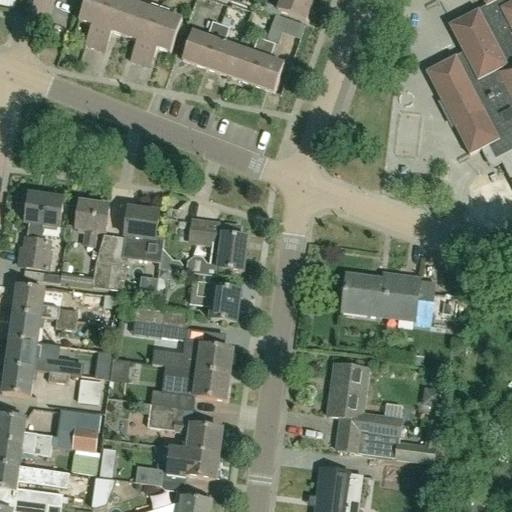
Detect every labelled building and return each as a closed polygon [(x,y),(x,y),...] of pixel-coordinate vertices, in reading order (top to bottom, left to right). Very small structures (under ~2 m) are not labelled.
[(95,52),(113,0),(87,0),(79,24),(93,29),(86,49),(95,52)] [(125,40),(136,8),(114,0),(113,0),(95,52),(105,55),(112,35),(125,40)] [(305,24),(313,1),(311,0),(281,0),(277,14),(305,24)] [(511,0),(481,0),(485,9),(449,27),(463,55),(425,74),(470,158),(489,149),(496,162),(499,160),(511,183),(511,0)] [(140,68),(159,16),(136,8),(125,40),(138,45),(131,65),(140,68)] [(170,56),(179,29),(181,24),(159,16),(140,68),(150,72),(157,52),(170,56)] [(182,64),(205,72),(220,29),(211,26),(206,41),(192,36),(182,64)] [(228,80),(237,52),(223,47),(228,32),(220,29),(205,72),(228,80)] [(274,49),(275,49),(278,39),(270,37),(267,45),(265,45),(251,88),(274,96),(283,68),(269,63),(274,49)] [(251,88),(265,45),(257,42),(252,57),(237,52),(228,80),(251,88)] [(43,228),(59,230),(63,203),(29,198),(26,225),(29,226),(26,252),(22,252),(20,270),(47,274),(50,255),(47,255),(49,245),(41,244),(43,228)] [(96,235),(105,236),(109,209),(79,205),(75,232),(86,234),(84,249),(94,250),(96,235)] [(125,239),(124,241),(126,241),(126,258),(162,263),(164,251),(165,243),(155,242),(159,216),(128,212),(125,239)] [(186,276),(196,277),(196,276),(218,280),(219,273),(242,276),(247,241),(240,240),(240,232),(225,230),(205,227),(205,226),(192,224),(189,246),(212,249),(210,267),(207,267),(202,260),(194,259),(187,265),(186,276)] [(122,295),(126,270),(96,266),(95,274),(89,273),(88,280),(66,276),(64,287),(93,291),(92,291),(122,295)] [(60,287),(62,278),(44,276),(25,274),(24,282),(60,287)] [(476,276),(465,274),(464,284),(474,286),(476,276)] [(213,280),(218,280),(196,276),(196,277),(199,278),(198,285),(193,284),(190,309),(212,311),(210,323),(235,326),(240,293),(215,290),(216,287),(212,287),(213,280)] [(418,302),(433,304),(436,286),(420,284),(420,282),(384,277),(383,283),(347,278),(342,314),(415,323),(418,302)] [(60,311),(43,309),(46,293),(17,289),(13,316),(42,320),(42,321),(57,323),(57,322),(77,325),(87,325),(88,316),(79,315),(60,312),(60,311)] [(133,311),(133,312),(122,310),(121,323),(128,324),(162,329),(188,333),(190,316),(164,313),(164,315),(133,311)] [(38,346),(42,321),(42,320),(13,316),(9,343),(38,346)] [(76,335),(77,325),(57,322),(57,323),(55,332),(76,335)] [(186,345),(188,333),(162,329),(161,342),(186,345)] [(36,362),(38,346),(9,343),(6,369),(35,373),(50,375),(70,378),(71,368),(52,365),(53,364),(36,362)] [(154,353),(152,367),(168,369),(198,374),(228,379),(232,353),(203,349),(201,349),(200,359),(184,357),(154,353)] [(144,383),(146,364),(113,362),(112,380),(144,383)] [(31,400),(35,373),(6,369),(2,396),(31,400)] [(334,369),(328,420),(340,422),(338,435),(335,454),(434,468),(436,452),(426,451),(399,447),(402,422),(384,420),(362,417),(368,373),(334,369)] [(194,399),(194,400),(196,400),(225,404),(228,379),(198,374),(196,388),(194,399)] [(69,388),(70,378),(50,375),(48,385),(69,388)] [(81,383),(78,406),(99,409),(102,385),(81,383)] [(422,409),(440,412),(443,395),(425,392),(422,409)] [(152,394),(150,408),(177,412),(179,397),(152,393),(152,394)] [(177,412),(150,408),(144,407),(143,416),(145,417),(149,417),(147,431),(174,435),(174,434),(190,437),(187,454),(217,458),(221,433),(192,429),(175,426),(177,412)] [(0,442),(52,450),(53,441),(24,437),(26,422),(0,417),(0,442)] [(76,454),(82,454),(99,457),(99,456),(96,456),(99,433),(100,421),(80,418),(76,454)] [(50,460),(52,450),(0,442),(0,466),(20,469),(21,456),(50,460)] [(187,454),(171,451),(168,469),(167,477),(187,480),(214,483),(217,458),(187,454)] [(98,462),(99,457),(82,454),(81,460),(75,459),(73,476),(96,480),(99,462),(98,462)] [(382,464),(380,480),(404,483),(404,482),(406,469),(406,468),(382,464)] [(32,471),(20,469),(0,466),(0,491),(16,494),(16,492),(18,482),(31,484),(31,482),(47,484),(48,473),(32,471)] [(135,487),(161,491),(163,474),(157,473),(138,470),(135,487)] [(316,511),(315,511),(359,511),(364,480),(351,478),(351,476),(321,472),(317,501),(316,511)] [(50,509),(61,511),(62,510),(63,498),(29,494),(20,493),(18,504),(50,508),(50,509)] [(198,502),(198,496),(177,493),(175,508),(163,511),(210,511),(212,504),(198,502)]
